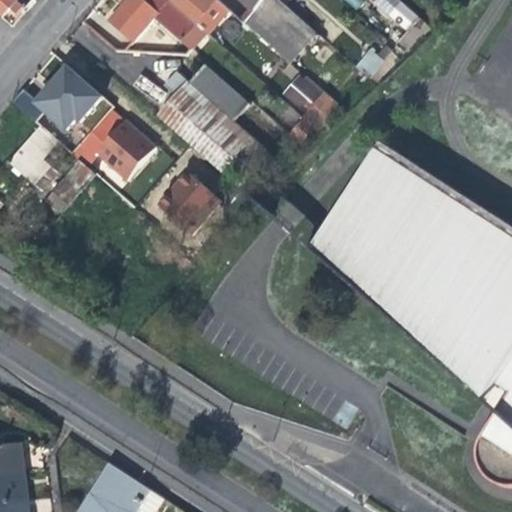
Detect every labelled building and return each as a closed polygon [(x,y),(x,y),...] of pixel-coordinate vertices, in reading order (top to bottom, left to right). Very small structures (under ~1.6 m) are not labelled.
[(0,0),(0,13),(2,16),(14,2),(11,0),(0,0)] [(132,47),(148,29),(153,23),(177,45),(179,46),(192,31),(166,8),(167,7),(158,0),(129,0),(120,11),(108,25),(132,47)] [(217,2),(214,0),(162,0),(194,28),(217,2)] [(308,27),(276,0),(241,0),(256,13),(252,18),(244,26),(281,58),(308,27)] [(374,0),(372,2),(405,31),(418,17),(399,0),(374,0)] [(172,50),(177,45),(153,23),(148,29),(172,50)] [(199,37),(192,31),(179,46),(185,52),(199,37)] [(110,87),(62,47),(45,65),(24,87),(71,131),(110,87)] [(371,48),(356,64),(370,77),(385,61),(371,48)] [(203,65),(188,81),(165,62),(154,75),(177,96),(170,105),(159,117),(238,185),(268,151),(232,120),(247,104),(203,65)] [(46,110),(25,91),(13,104),(35,122),(46,110)] [(338,107),(324,95),(312,110),(325,122),(338,107)] [(44,158),(58,143),(41,128),(10,163),(21,174),(26,178),(27,177),(35,185),(52,166),(44,158)] [(492,405),(511,372),(511,244),(368,150),(309,246),(492,405)] [(186,169),(154,204),(190,237),(222,201),(186,169)] [(511,373),(499,394),(492,405),(483,420),(470,439),(467,447),(465,454),(466,461),(467,468),(470,474),(473,479),(486,488),(493,490),(500,490),(508,489),(511,487),(511,373)] [(279,436),(268,429),(267,432),(278,439),(279,436)] [(0,448),(0,476),(23,474),(22,458),(20,446),(0,448)] [(157,511),(165,501),(110,466),(82,511),(157,511)] [(0,476),(0,506),(27,503),(25,487),(23,474),(0,476)] [(0,506),(0,511),(28,511),(27,503),(0,506)]
